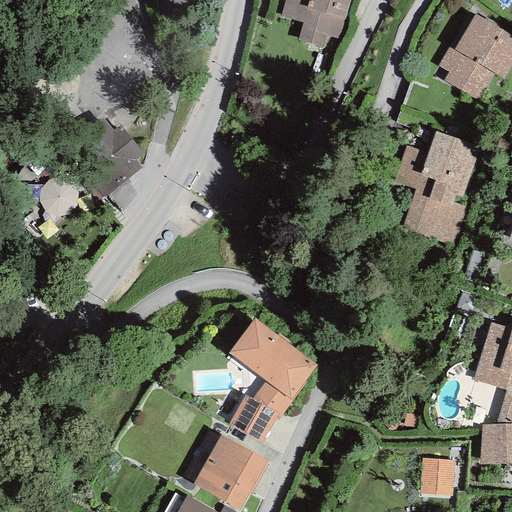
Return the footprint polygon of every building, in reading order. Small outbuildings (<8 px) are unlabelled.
[(349,0),(284,0),(280,16),(303,23),(297,41),(323,48),(327,36),(338,40),(349,0)] [(511,65),(511,35),(475,14),(453,50),(448,48),(437,66),(448,73),(443,81),(478,102),(494,74),(503,80),(511,65)] [(64,145),(103,198),(142,168),(135,160),(143,154),(120,126),(112,131),(101,118),(64,145)] [(479,146),(435,132),(428,154),(406,147),(394,184),(414,190),(401,229),(454,246),(466,207),(453,202),(455,195),(462,198),(479,146)] [(316,365),(254,319),(228,353),(265,382),(289,400),(304,381),(316,365)] [(511,326),(511,329),(491,323),(473,380),(506,390),(511,392),(511,326)] [(306,383),(304,381),(289,400),(292,402),(306,383)] [(289,400),(265,382),(252,399),(278,414),(275,419),(277,421),(292,402),(289,400)] [(511,392),(506,390),(495,425),(511,424),(511,392)] [(252,399),(245,395),(228,424),(261,443),(275,419),(278,414),(252,399)] [(511,424),(495,425),(481,425),(479,466),(511,463),(511,424)] [(268,460),(220,435),(193,484),(238,510),(268,460)] [(454,461),(422,458),(419,492),(451,495),(454,461)] [(215,511),(186,495),(176,511),(215,511)]
